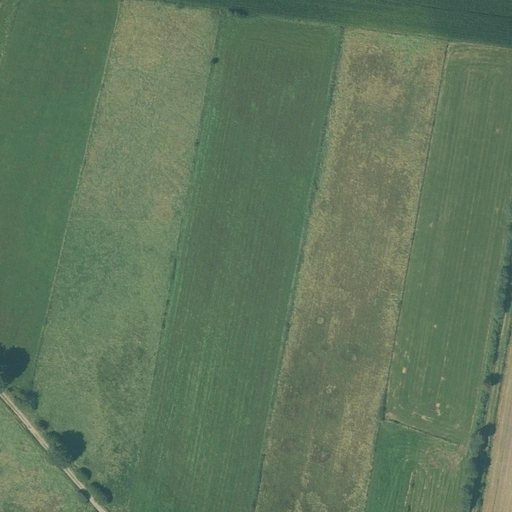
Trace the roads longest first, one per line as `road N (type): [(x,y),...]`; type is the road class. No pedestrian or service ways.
road 1 (track): [(511,272),(471,511)]
road 2 (track): [(0,394),(99,511)]
